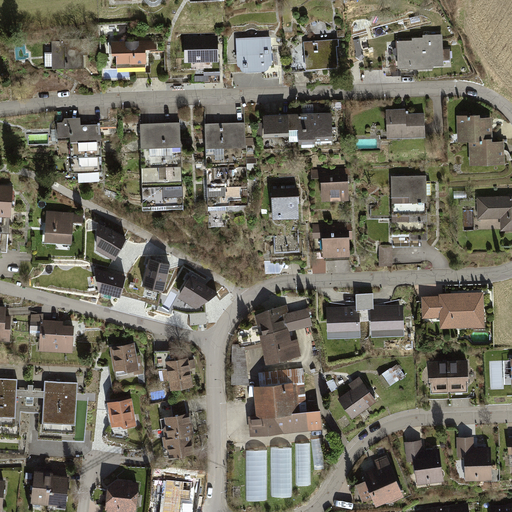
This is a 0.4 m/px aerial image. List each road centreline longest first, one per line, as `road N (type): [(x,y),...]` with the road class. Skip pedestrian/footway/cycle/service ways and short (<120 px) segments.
road 1 (residential): [(511,113),(462,87),(0,109)]
road 2 (residential): [(215,341),(243,296),(268,286),(511,269)]
road 3 (track): [(0,168),(42,178),(243,296)]
road 4 (residential): [(315,511),(369,438),(391,426),(511,414)]
road 5 (residential): [(0,286),(215,341)]
road 6 (residential): [(212,511),(215,341)]
